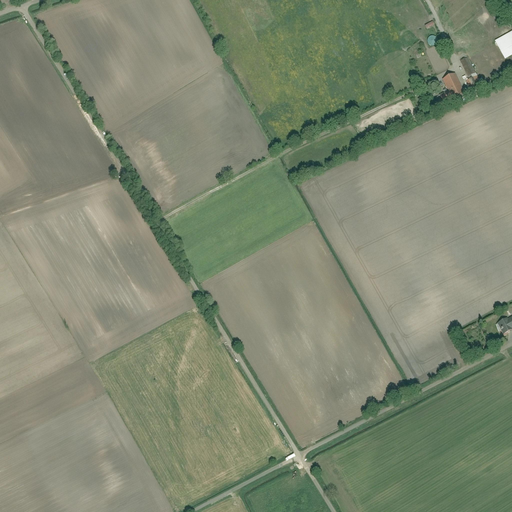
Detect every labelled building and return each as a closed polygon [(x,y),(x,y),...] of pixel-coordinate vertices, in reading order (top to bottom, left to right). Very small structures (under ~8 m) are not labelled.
[(426,43),(428,47),(433,48),(436,46),(437,42),(435,38),(431,37),(427,39),(426,43)] [(465,60),(460,63),(468,78),(473,75),(465,60)] [(454,73),(441,80),(446,91),(436,96),(441,105),(454,98),(455,100),(465,95),(454,73)] [(418,76),(412,78),(414,84),(420,82),(418,76)] [(473,78),(467,81),(472,90),(478,87),(473,78)] [(505,316),(494,322),(501,336),(510,331),(509,329),(511,327),(511,315),(506,318),(505,316)]
